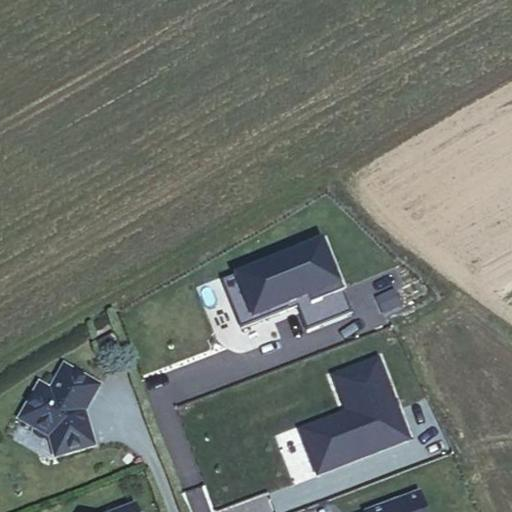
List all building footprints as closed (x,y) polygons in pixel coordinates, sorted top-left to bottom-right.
[(322,244),(222,284),(241,331),(297,309),(310,304),(320,329),(351,317),(322,244)] [(320,329),(310,304),(297,309),(307,334),(320,329)] [(408,443),(378,363),(334,380),(348,416),(301,434),(318,477),(369,458),(367,452),(376,448),(378,454),(408,443)] [(80,422),(99,388),(64,368),(50,392),(39,386),(20,421),(50,439),(56,459),(94,448),(88,427),(82,428),(80,422)] [(424,511),(419,497),(389,509),(390,511),(386,511),(424,511)]
